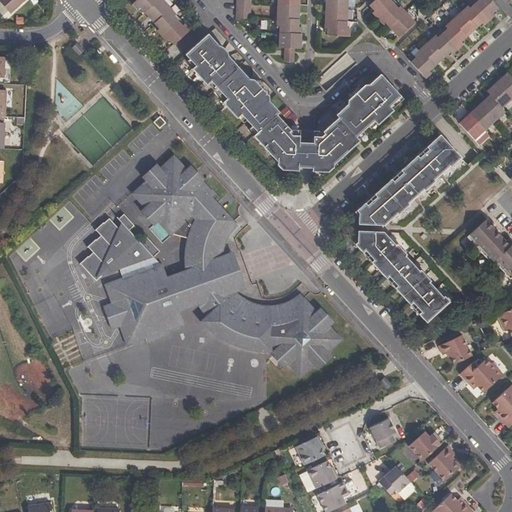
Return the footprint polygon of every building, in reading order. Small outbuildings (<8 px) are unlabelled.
[(0,0),(0,3),(10,13),(24,0),(0,0)] [(138,9),(141,7),(146,12),(155,23),(160,28),(158,30),(163,35),(168,41),(170,39),(175,44),(190,30),(184,24),(182,26),(178,22),(173,16),(176,14),(171,8),(162,0),(136,0),(133,3),(138,9)] [(249,23),(257,2),(250,0),(243,0),(237,18),(249,23)] [(277,0),(277,4),(277,19),(277,26),(280,27),(280,34),(279,47),(300,48),(301,35),(301,27),(298,26),(298,20),(299,5),(299,0),(277,0)] [(326,0),(326,6),(325,20),(325,28),(328,28),(328,35),(349,36),(349,28),(346,27),(346,22),(347,7),(346,0),(326,0)] [(374,10),(371,12),(376,17),(381,23),(384,21),(388,25),(398,36),(414,22),(404,11),(399,5),(396,8),(392,3),(389,0),(373,0),(369,5),(374,10)] [(419,51),(413,56),(415,57),(410,62),(424,78),(430,73),(428,71),(433,66),(444,55),(449,51),(451,53),(457,48),(462,43),(460,42),(465,36),(476,27),(480,22),(483,24),(488,20),(493,15),(491,13),(497,7),(489,0),(477,0),(474,4),(469,8),(468,5),(462,11),(451,21),(445,26),(447,28),(442,33),(437,37),(436,35),(430,40),(419,51)] [(210,33),(186,54),(195,64),(192,68),(205,81),(208,85),(213,80),(218,86),(220,89),(227,98),(223,101),(237,117),(241,113),(257,131),(253,135),(277,160),(277,164),(282,169),(291,170),(292,166),(299,167),(299,145),(298,145),(298,141),(299,141),(300,129),(291,130),(277,114),(279,111),(269,100),(271,96),(260,83),(256,79),(251,78),(240,66),(236,62),(230,56),(229,51),(224,46),(220,44),(219,43),(210,33)] [(78,42),(73,47),(80,54),(85,50),(78,42)] [(389,105),(400,95),(380,73),(369,84),(371,87),(366,91),(362,86),(347,99),(347,103),(336,114),(339,117),(324,131),(313,130),(313,141),(315,142),(315,145),(313,145),(313,167),(319,167),(319,171),(327,172),(333,166),(333,163),(358,140),(355,136),(373,120),(377,124),(392,109),(389,105)] [(489,96),(478,106),(468,115),(458,125),(473,141),(483,131),(493,122),(504,113),(500,109),(511,100),(511,98),(511,80),(506,74),(496,84),(486,93),(489,96)] [(165,128),(171,122),(166,115),(159,122),(165,128)] [(357,226),(384,226),(396,214),(398,216),(409,206),(407,204),(423,190),(424,191),(435,182),(433,180),(448,166),(450,168),(460,158),(439,135),(425,147),(428,150),(418,159),(415,156),(399,171),(401,173),(392,182),(389,179),(373,195),(375,198),(366,206),(363,203),(355,211),(358,214),(357,226)] [(208,310),(211,314),(213,316),(219,321),(225,326),(232,330),(239,334),(235,341),(242,344),(253,347),(264,349),(275,349),(288,364),(291,362),(304,375),(318,362),(320,365),(334,353),(332,350),(346,337),(333,323),(335,320),(323,307),(321,309),(309,296),(303,301),(294,306),(284,309),(274,310),(264,309),(255,306),(246,302),(249,297),(242,293),(239,289),(237,287),(233,280),(230,273),(228,265),(227,258),(227,255),(228,251),(229,245),(231,238),(235,232),(231,229),(231,227),(233,225),(235,222),(238,219),(217,196),(192,168),(179,154),(166,166),(160,166),(156,169),(156,174),(152,174),(152,179),(143,186),(144,187),(143,189),(143,191),(143,192),(143,194),(143,196),(144,197),(143,198),(150,206),(147,209),(160,222),(163,220),(176,233),(178,231),(193,235),(191,241),(190,246),(190,252),(190,257),(190,263),(191,268),(192,274),(174,280),(168,262),(161,254),(165,249),(152,235),(146,239),(136,227),(140,222),(130,212),(125,216),(127,219),(124,226),(114,216),(101,227),(106,233),(94,245),(98,250),(86,261),(102,278),(106,273),(125,267),(128,275),(110,282),(115,298),(118,299),(117,303),(115,302),(108,304),(116,327),(122,325),(123,322),(127,323),(126,326),(132,342),(150,335),(152,340),(171,332),(169,329),(189,322),(182,303),(199,297),(203,304),(208,310)] [(192,168),(217,196),(220,193),(195,165),(192,168)] [(242,223),(238,219),(235,222),(233,225),(231,227),(231,229),(235,232),(239,227),(242,223)] [(474,246),(482,255),(490,264),(493,261),(500,269),(509,279),(511,276),(511,245),(511,244),(509,247),(500,238),(492,229),(485,221),(466,238),(474,246)] [(383,232),(357,232),(356,241),(354,244),(361,252),(364,251),(372,260),(370,262),(385,278),(387,276),(395,285),(393,288),(409,305),(411,302),(419,312),(417,314),(425,323),(448,301),(443,296),(442,297),(428,283),(430,281),(419,270),(418,271),(404,256),(406,255),(396,244),(394,245),(383,233),(383,232)] [(238,251),(227,255),(227,258),(228,265),(230,273),(233,280),(237,287),(239,289),(251,285),(238,251)] [(256,301),(249,297),(246,302),(255,306),(264,309),(274,310),(284,309),(294,306),(303,301),(309,296),(306,292),(302,295),(296,298),(290,301),(283,302),(277,303),(270,303),(264,303),(256,301)] [(511,307),(497,314),(505,330),(508,329),(511,335),(511,334),(511,307)] [(213,316),(211,314),(206,319),(214,327),(222,334),(232,340),(235,341),(239,334),(232,330),(225,326),(219,321),(213,316)] [(447,352),(449,356),(453,365),(471,356),(461,335),(438,346),(442,355),(445,353),(447,352)] [(473,384),(476,387),(482,394),(502,376),(492,364),(490,365),(485,360),(476,369),(471,364),(460,375),(470,387),(473,384)] [(393,384),(387,377),(382,380),(388,388),(393,384)] [(501,414),(498,417),(508,429),(511,425),(511,386),(492,404),(498,411),(501,414)] [(396,431),(389,417),(370,427),(380,448),(396,439),(392,433),(396,431)] [(431,440),(428,437),(423,431),(407,446),(421,461),(443,441),(437,435),(431,440)] [(434,432),(428,437),(431,440),(437,435),(434,432)] [(296,447),(304,464),(326,454),(317,436),(296,447)] [(448,458),(451,456),(453,453),(447,446),(428,464),(443,481),(458,468),(452,461),(448,458)] [(307,471),(316,488),(337,478),(328,460),(307,471)] [(399,492),(411,482),(405,476),(396,466),(379,481),(391,494),(397,489),(399,492)] [(414,470),(407,476),(411,482),(419,475),(414,470)] [(287,483),(283,475),(276,478),(280,486),(287,483)] [(317,494),(325,511),(328,511),(347,503),(343,497),(350,494),(344,481),(317,494)] [(460,504),(457,501),(451,494),(431,511),(473,511),(464,501),(460,504)] [(52,511),(51,502),(29,506),(30,511),(52,511)]
